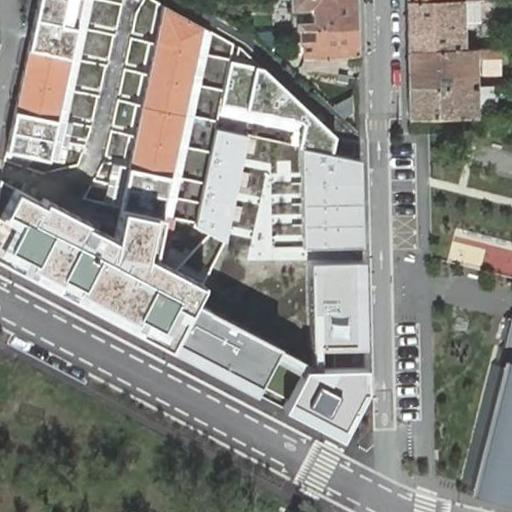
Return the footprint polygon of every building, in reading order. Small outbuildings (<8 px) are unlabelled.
[(82,0),(40,0),(8,149),(47,160),(82,0)] [(296,22),(296,30),(298,30),(357,27),(356,0),(289,0),(290,12),(309,11),(312,16),(312,21),(296,22)] [(449,0),(406,1),(407,50),(462,48),(476,48),(483,48),(483,39),(462,39),(462,8),(482,8),(482,0),(449,0)] [(201,26),(162,3),(119,206),(163,214),(201,26)] [(317,58),(358,55),(357,27),(298,30),(299,41),(316,40),(317,58)] [(407,50),(408,87),(476,85),(476,70),(476,58),(480,58),(496,58),(502,58),(502,52),(495,52),(495,47),(483,48),(476,48),(462,48),(407,50)] [(408,87),(409,118),(477,117),(477,114),(477,108),(476,85),(408,87)] [(195,225),(226,241),(247,136),(215,129),(195,225)] [(309,362),(194,301),(168,350),(339,437),(363,390),(359,159),(302,147),(309,262),(309,362)] [(163,214),(119,206),(113,236),(17,188),(2,216),(0,214),(0,261),(168,350),(194,301),(202,285),(152,258),(163,214)] [(461,484),(511,496),(511,317),(506,316),(493,361),(491,360),(461,484)] [(461,336),(439,413),(465,421),(487,343),(461,336)]
